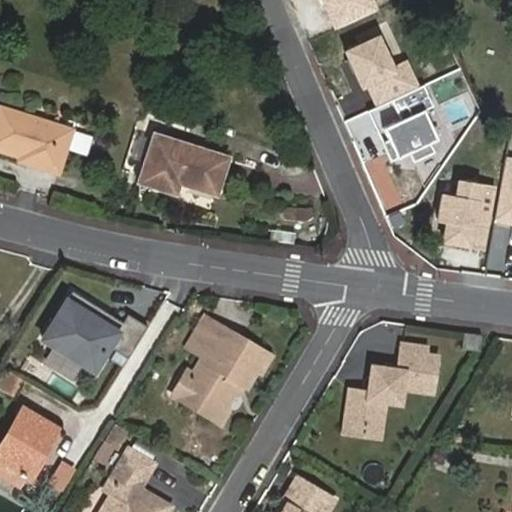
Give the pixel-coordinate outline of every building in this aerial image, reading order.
[(375,33),(339,50),(357,89),(363,86),(372,106),(419,84),(406,59),(390,66),(375,33)] [(430,106),(419,84),(372,106),(364,110),(389,161),(434,140),(420,111),(430,106)] [(69,151),(75,132),(4,111),(0,122),(0,149),(32,160),(31,165),(63,174),(69,151)] [(96,138),(75,132),(69,151),(91,157),(96,138)] [(214,195),(225,161),(153,136),(137,182),(174,193),(177,183),(214,195)] [(96,369),(111,345),(130,356),(150,325),(127,311),(120,322),(104,312),(87,301),(89,298),(72,287),(42,335),(54,343),(83,361),(96,369)] [(106,309),(89,298),(87,301),(104,312),(106,309)] [(237,384),(248,391),(258,373),(262,376),(272,358),(207,320),(189,348),(207,359),(196,376),(199,382),(187,403),(220,423),(236,397),(232,392),(237,384)] [(481,335),(463,333),(461,347),(480,350),(481,335)] [(382,366),(370,377),(368,392),(350,391),(344,433),(364,436),(366,421),(383,423),(386,400),(391,401),(405,391),(405,387),(434,390),(438,356),(427,354),(427,345),(401,342),(398,367),(382,366)] [(73,377),(83,361),(54,343),(44,359),(73,377)] [(371,371),(370,377),(382,366),(377,365),(372,365),(371,371)] [(0,385),(12,393),(22,377),(5,367),(0,374),(0,385)] [(177,397),(187,403),(199,382),(196,376),(191,373),(177,397)] [(244,398),(248,391),(237,384),(232,392),(236,397),(220,423),(228,427),(237,411),(235,408),(242,396),(244,398)] [(405,397),(405,391),(391,401),(398,401),(404,402),(405,397)] [(26,480),(28,481),(57,432),(22,412),(0,449),(0,477),(20,489),(26,480)] [(381,438),(383,423),(366,421),(364,436),(381,438)] [(122,444),(130,431),(115,422),(106,436),(122,444)] [(112,495),(102,511),(167,511),(170,509),(139,491),(153,466),(128,451),(111,479),(113,485),(116,487),(112,495)] [(62,489),(73,465),(59,459),(48,483),(62,489)] [(104,491),(112,495),(116,487),(113,485),(111,479),(104,491)] [(296,479),(275,511),(326,511),(333,501),(296,479)] [(0,495),(0,511),(19,511),(21,509),(0,495)]
